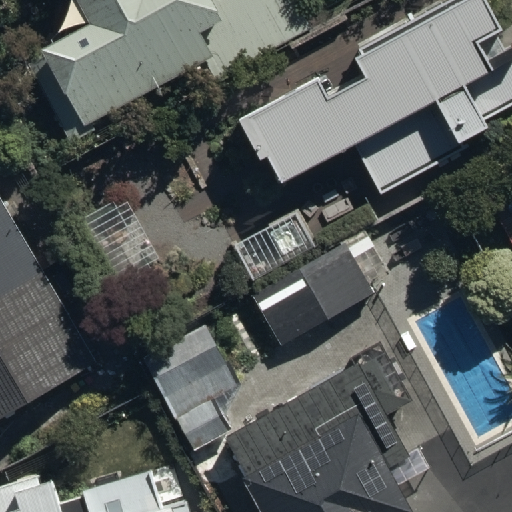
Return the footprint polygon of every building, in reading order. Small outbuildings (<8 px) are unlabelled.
[(35,77),(73,151),(313,28),(298,0),(78,0),(101,43),(35,77)] [(308,53),(233,95),(281,179),(356,137),(386,191),(511,119),(511,41),(490,53),(476,28),(498,15),(489,0),(405,0),(349,32),(360,51),(320,73),(308,53)] [(0,422),(102,361),(0,191),(0,422)] [(343,243),(252,296),(281,345),(372,292),(343,243)] [(247,465),(273,511),(392,511),(412,501),(357,403),(337,415),(247,465)] [(0,473),(0,511),(87,511),(91,511),(191,511),(173,450),(81,477),(83,483),(52,492),(43,461),(0,473)]
